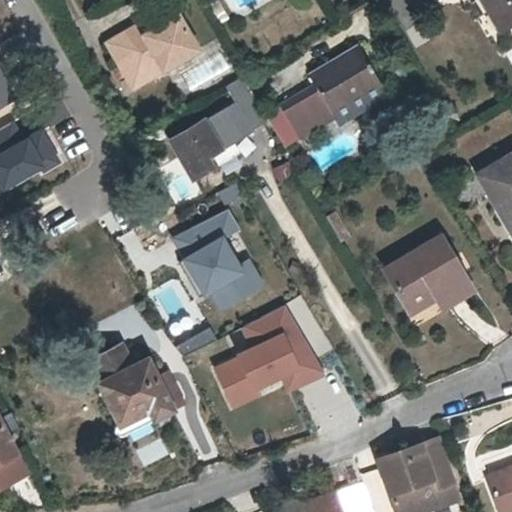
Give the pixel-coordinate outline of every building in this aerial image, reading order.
[(511,0),(481,0),(499,30),(511,22),(511,0)] [(137,22),(105,40),(132,85),(197,47),(176,11),(142,31),(137,22)] [(309,74),(314,83),(278,103),(298,138),(334,118),(329,108),(376,80),(356,47),(309,74)] [(0,104),(15,96),(0,69),(0,67),(7,64),(0,52),(0,104)] [(234,104),(170,139),(190,174),(210,163),(204,153),(267,119),(242,77),(224,86),(234,104)] [(17,118),(0,127),(0,187),(57,157),(42,128),(26,136),(17,118)] [(511,151),(476,173),(498,204),(506,217),(511,230),(511,151)] [(271,164),(275,181),(294,176),(290,160),(271,164)] [(240,227),(227,205),(174,236),(184,253),(179,256),(200,291),(209,285),(222,307),(266,281),(250,253),(242,258),(228,234),(240,227)] [(471,290),(439,237),(384,267),(408,306),(432,293),(441,306),(471,290)] [(247,342),(209,363),(231,405),(282,379),(288,390),(324,371),(286,298),(238,324),(247,342)] [(92,359),(102,378),(99,379),(120,421),(149,407),(154,416),(175,405),(148,354),(133,362),(123,344),(92,359)] [(0,491),(32,474),(0,408),(0,491)] [(441,436),(379,458),(396,511),(431,511),(466,500),(441,436)] [(511,467),(487,476),(499,510),(511,505),(511,467)] [(12,488),(22,506),(46,504),(32,477),(12,488)] [(367,511),(358,484),(297,504),(300,511),(367,511)]
